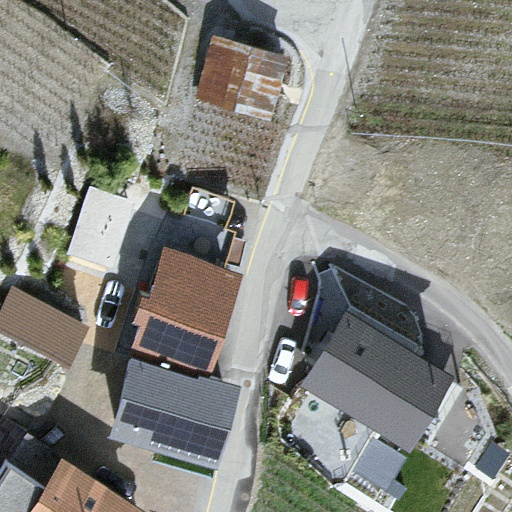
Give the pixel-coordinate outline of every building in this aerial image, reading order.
[(205,26),(199,93),(275,100),(282,34),(205,26)] [(182,251),(150,355),(235,368),(261,273),(182,251)] [(319,366),(425,418),(483,344),(358,272),(344,297),(318,283),(294,322),(335,336),(319,366)] [(98,323),(18,294),(1,342),(81,370),(98,323)] [(150,355),(129,430),(227,465),(247,379),(150,355)] [(168,511),(77,458),(52,511),(168,511)]
